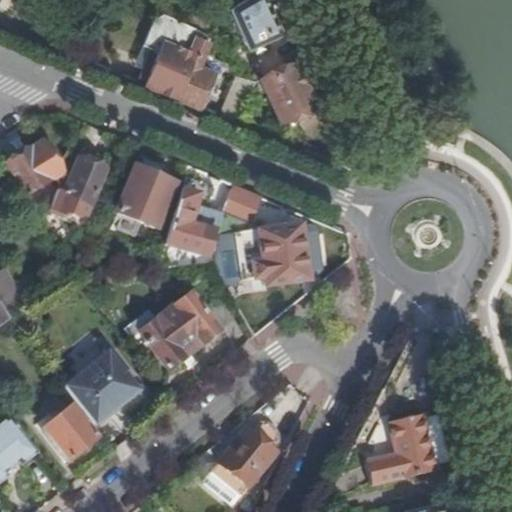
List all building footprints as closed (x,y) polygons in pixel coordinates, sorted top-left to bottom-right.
[(287,0),(247,0),(228,12),(247,53),(280,37),(278,31),(298,21),(287,0)] [(207,24),(191,12),(182,24),(183,26),(182,27),(163,19),(153,23),(142,50),(152,53),(138,86),(176,102),(200,44),(204,33),(207,24)] [(200,44),(176,102),(198,111),(211,78),(198,71),(207,47),(200,44)] [(325,83),(315,60),(261,83),(280,123),(313,108),(306,92),(325,83)] [(254,85),(232,80),(216,119),(237,127),(254,85)] [(29,151),(4,167),(25,199),(49,183),(29,151)] [(76,161),(92,168),(96,160),(80,153),(76,161)] [(55,194),(46,216),(56,221),(65,217),(76,222),(84,218),(104,173),(92,168),(76,161),(62,197),(55,194)] [(171,186),(135,170),(116,216),(121,218),(138,225),(152,231),(171,186)] [(183,180),(163,247),(201,256),(203,252),(206,252),(211,234),(202,230),(207,214),(192,210),(199,185),(183,180)] [(212,266),(229,296),(241,290),(267,288),(306,282),(305,271),(299,226),(249,232),(248,228),(261,201),(232,188),(221,216),(212,266)] [(138,225),(121,218),(115,232),(133,239),(138,225)] [(319,269),(313,222),(298,219),(299,226),(305,271),(319,269)] [(75,264),(69,280),(86,279),(84,268),(75,264)] [(0,309),(7,320),(27,309),(4,274),(0,276),(0,309)] [(306,282),(267,288),(267,295),(307,290),(306,282)] [(199,340),(203,345),(219,332),(191,295),(154,324),(148,317),(133,329),(166,373),(182,361),(178,356),(199,340)] [(0,328),(9,322),(7,320),(0,309),(0,328)] [(182,361),(203,345),(199,340),(178,356),(182,361)] [(71,371),(57,382),(94,429),(108,417),(107,415),(122,403),(124,404),(138,393),(100,347),(86,358),(71,371)] [(55,421),(44,430),(70,461),(95,442),(71,412),(57,424),(55,421)] [(431,469),(420,424),(419,418),(385,426),(393,459),(362,466),(367,490),(432,475),(431,469)] [(0,427),(0,482),(6,478),(4,475),(19,462),(22,465),(37,453),(10,419),(0,427)] [(435,420),(420,424),(431,469),(445,466),(435,420)] [(244,433),(217,467),(246,490),(273,456),(272,455),(276,450),(278,447),(279,442),(277,436),(274,431),(268,427),(264,426),(258,426),(254,428),(245,434),(244,433)] [(246,490),(217,467),(202,486),(231,509),(246,490)]
